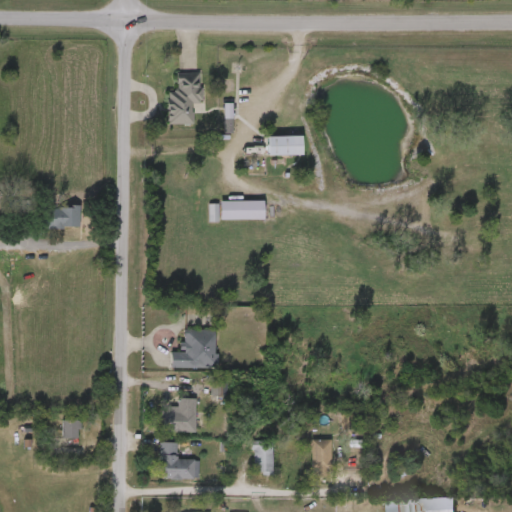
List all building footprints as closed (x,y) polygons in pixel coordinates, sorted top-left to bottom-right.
[(201,73),(201,88),(204,88),(204,100),(201,100),(201,104),(195,104),(195,124),(170,124),(172,110),(169,110),(169,100),(171,100),(171,92),(176,92),(179,88),(179,73),(201,73)] [(176,133),(175,112),(184,112),(183,82),(159,83),(160,100),(150,100),(151,134),(176,133)] [(215,112),(207,113),(208,133),(215,133),(215,112)] [(298,155),(265,155),(265,136),(299,136),(300,155),(298,155)] [(284,164),(283,145),(249,146),(250,165),(284,164)] [(263,219),(219,220),(219,201),(263,201),(263,219)] [(65,228),(47,228),(46,208),(61,208),(61,206),(69,205),(69,203),(82,203),(82,225),(65,226),(65,228)] [(203,229),(246,229),(246,210),(202,210),(203,229)] [(28,216),(27,237),(63,237),(63,217),(28,216)] [(215,328),(214,343),(211,343),(211,354),(206,354),(207,343),(195,342),(196,327),(215,328)] [(184,346),(194,347),(193,352),(202,353),(201,370),(159,368),(160,354),(163,354),(163,346),(184,346)] [(195,404),(195,412),(204,412),(203,425),(195,425),(195,432),(160,431),(160,410),(164,410),(164,407),(176,407),(177,398),(195,398),(195,404)] [(178,442),(178,408),(160,407),(160,416),(143,416),(142,441),(178,442)] [(52,438),(52,420),(81,420),(80,430),(77,429),(77,439),(52,438)] [(62,446),(62,430),(37,429),(36,446),(62,446)] [(328,476),(310,476),(310,440),(330,440),(330,471),(328,471),(328,476)] [(271,441),(272,476),(261,476),(261,472),(253,472),(253,451),(250,451),(250,441),(271,441)] [(193,478),(193,480),(163,478),(163,471),(158,471),(159,442),(176,443),(176,455),(177,455),(177,459),(194,459),(193,478)] [(255,483),(255,449),(236,450),(236,483),(255,483)] [(313,449),(293,449),(294,485),(314,485),(313,449)] [(160,451),(144,451),(143,488),(181,489),(181,468),(159,468),(160,451)]
